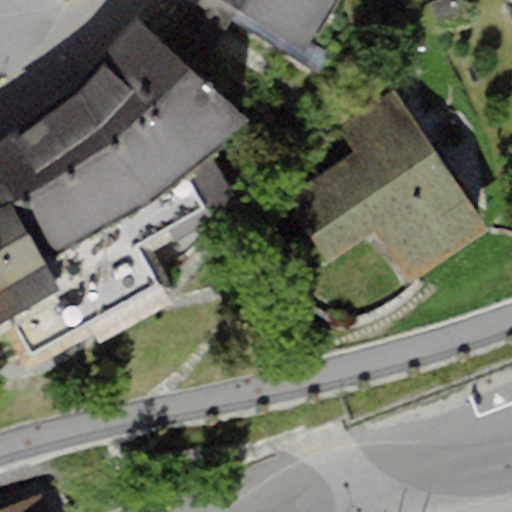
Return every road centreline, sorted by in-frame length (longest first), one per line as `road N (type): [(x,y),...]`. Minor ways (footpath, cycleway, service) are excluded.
road 1 (residential): [(511,316),(0,454)]
road 2 (tertiary): [(279,511),(343,482),(511,461)]
